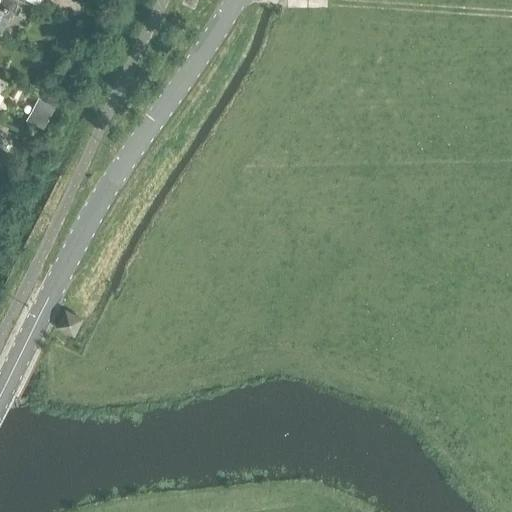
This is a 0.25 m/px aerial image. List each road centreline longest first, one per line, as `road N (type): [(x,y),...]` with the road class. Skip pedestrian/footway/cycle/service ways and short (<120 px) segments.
road 1 (tertiary): [(0,391),(112,177),(239,0)]
road 2 (track): [(511,16),(268,0)]
